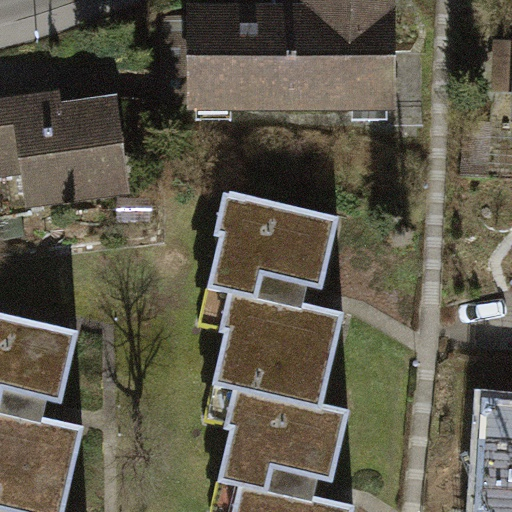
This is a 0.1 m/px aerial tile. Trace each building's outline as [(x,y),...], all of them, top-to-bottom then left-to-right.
[(418,0),(314,0),(315,13),(208,14),(208,110),(419,109),(418,0)] [(89,84),(0,95),(0,184),(60,177),(72,211),(171,197),(152,95),(96,103),(89,84)] [(336,217),(221,187),(207,292),(228,296),(215,388),(229,394),(214,482),(246,488),(242,511),(346,511),(348,503),(336,500),(352,411),(329,406),(341,312),(323,309),(336,217)] [(123,331),(8,307),(0,352),(0,411),(10,414),(0,509),(16,511),(122,511),(136,426),(109,423),(123,331)] [(511,511),(511,403),(493,403),(489,511),(511,511)]
